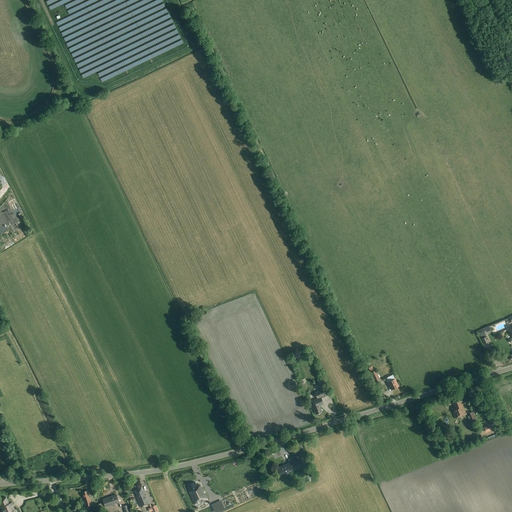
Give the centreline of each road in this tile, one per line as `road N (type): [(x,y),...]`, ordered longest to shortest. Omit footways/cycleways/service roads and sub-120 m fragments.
road 1 (unclassified): [(0,484),(174,467),(511,368)]
road 2 (track): [(35,0),(77,86),(99,90)]
